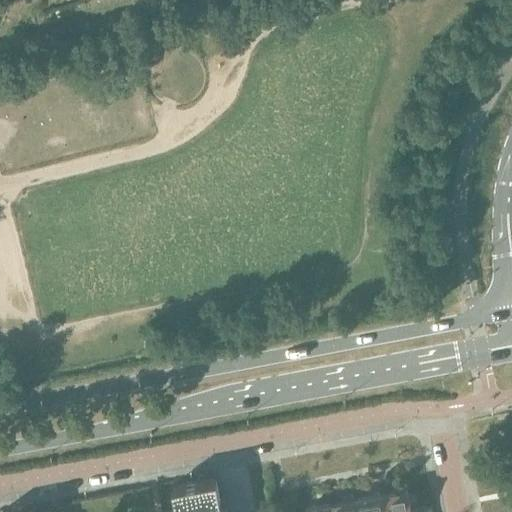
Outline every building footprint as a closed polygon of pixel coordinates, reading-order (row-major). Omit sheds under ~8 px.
[(223,511),(217,477),(174,484),(178,511),(223,511)] [(381,494),(384,511),(412,511),(408,489),(381,494)] [(330,503),(331,511),(358,511),(356,499),(355,499),(354,495),(351,493),(343,495),(341,498),(341,501),(330,503)] [(356,499),(358,511),(384,511),(381,494),(356,499)] [(331,511),(330,503),(305,508),(305,511),(331,511)]
